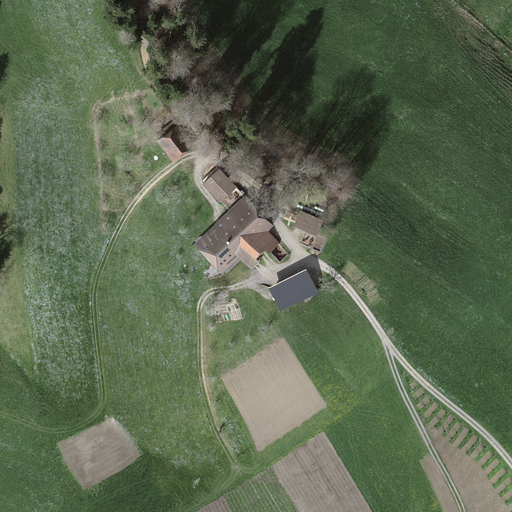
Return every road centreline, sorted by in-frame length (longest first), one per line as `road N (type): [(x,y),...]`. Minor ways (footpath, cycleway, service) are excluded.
road 1 (track): [(511,463),(410,369),(339,278),(300,253),(208,150),(197,174),(220,211)]
road 2 (track): [(0,412),(58,430),(76,427),(100,406),(92,296),(109,247),(157,176),(208,150)]
road 3 (track): [(463,511),(400,386),(386,339)]
road 4 (track): [(133,0),(137,56),(172,116),(208,150)]
